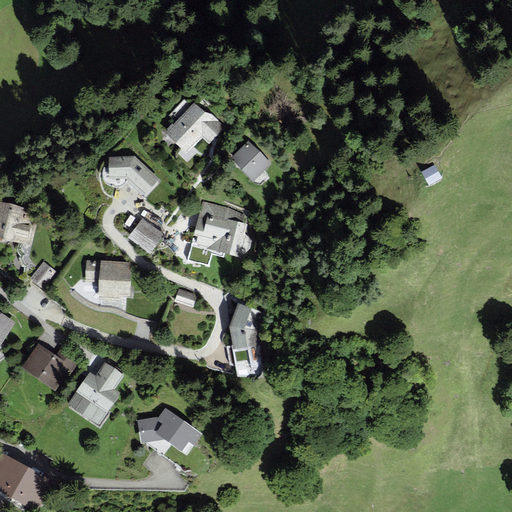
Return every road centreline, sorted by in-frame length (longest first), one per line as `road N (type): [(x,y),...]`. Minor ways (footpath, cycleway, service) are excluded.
road 1 (residential): [(0,292),(103,336),(194,354),(210,350),(221,310),(208,292),(142,264),(108,226),(117,206)]
road 2 (residential): [(0,442),(69,480),(169,482)]
